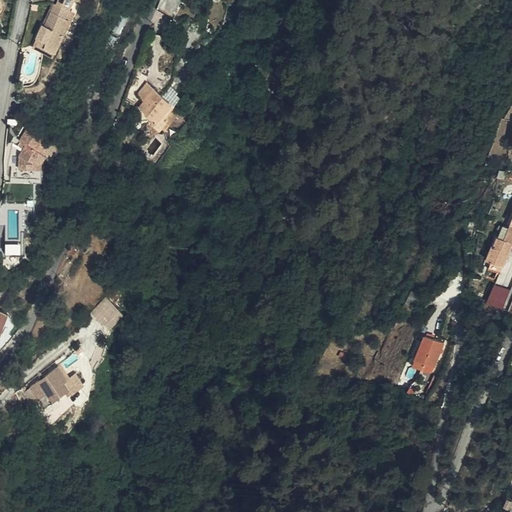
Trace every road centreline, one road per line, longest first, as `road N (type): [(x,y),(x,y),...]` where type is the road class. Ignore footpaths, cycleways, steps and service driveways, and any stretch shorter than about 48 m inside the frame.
road 1 (residential): [(0,380),(41,318),(154,0)]
road 2 (unclassified): [(427,511),(511,341)]
road 3 (residential): [(25,0),(0,167)]
